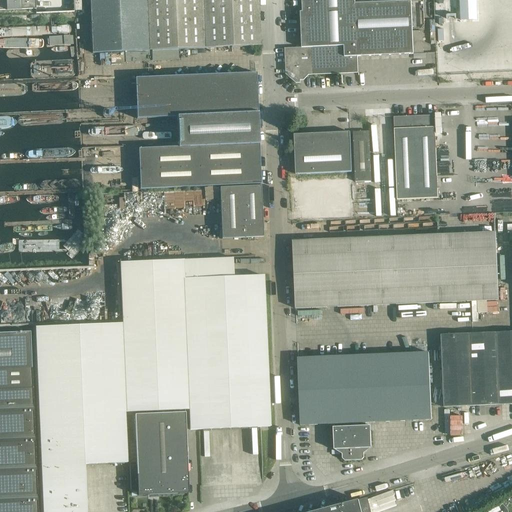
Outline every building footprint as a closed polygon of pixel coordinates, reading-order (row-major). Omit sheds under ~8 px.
[(0,0),(0,9),(36,8),(35,0),(0,0)] [(89,0),(92,52),(239,47),(254,46),(260,46),(258,0),(89,0)] [(355,0),(302,0),(303,20),(301,21),(301,31),(303,31),(304,48),(285,49),(286,75),(296,84),(300,83),(300,78),(305,77),(305,73),(346,71),(346,67),(358,66),(357,56),(388,55),(423,53),(422,32),(412,33),(411,2),(355,4),(355,0)] [(477,0),(460,0),(461,23),(478,22),(477,0)] [(256,79),(256,73),(240,74),(135,78),(137,118),(177,117),(178,147),(138,149),(140,189),(260,184),(259,149),(256,79)] [(395,118),(398,200),(438,199),(435,116),(395,118)] [(353,132),(355,182),(371,181),(369,131),(353,132)] [(294,135),(296,175),(352,172),(350,133),(337,133),(309,134),(294,135)] [(262,237),(260,186),(219,188),(221,239),(255,238),(262,237)] [(496,234),(359,240),(362,306),(499,301),(496,234)] [(362,306),(359,240),(293,243),(296,309),(362,306)] [(189,261),(183,261),(189,410),(190,430),(234,428),(270,427),(264,277),(234,278),(234,267),(233,259),(189,261)] [(123,325),(121,325),(124,413),(189,410),(183,261),(120,264),(123,325)] [(124,413),(121,325),(109,325),(36,328),(43,511),(86,511),(84,465),(110,464),(127,463),(124,413)] [(0,511),(37,511),(32,369),(30,333),(0,334),(0,511)] [(511,333),(442,336),(445,407),(511,404),(511,333)] [(344,448),(344,449),(345,449),(345,448),(347,448),(347,452),(344,452),(342,454),(342,459),(345,461),(362,460),(364,458),(364,453),(361,451),(361,447),(371,447),(371,448),(370,426),(369,426),(369,428),(366,428),(366,423),(431,420),(429,353),(297,359),(300,426),(334,424),(334,428),(333,428),(334,450),(335,450),(335,448),(344,448)] [(134,416),(137,482),(138,496),(188,493),(188,480),(185,413),(134,416)] [(314,511),(367,511),(364,501),(359,502),(359,500),(314,511)]
